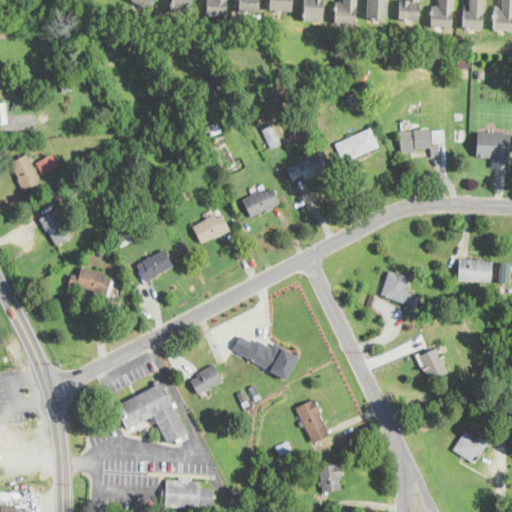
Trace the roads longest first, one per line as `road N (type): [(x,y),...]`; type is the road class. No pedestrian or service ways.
road 1 (residential): [(54,388),(388,213),(442,200),(511,203)]
road 2 (residential): [(308,256),(406,459)]
road 3 (secondary): [(63,511),(54,388),(19,313)]
